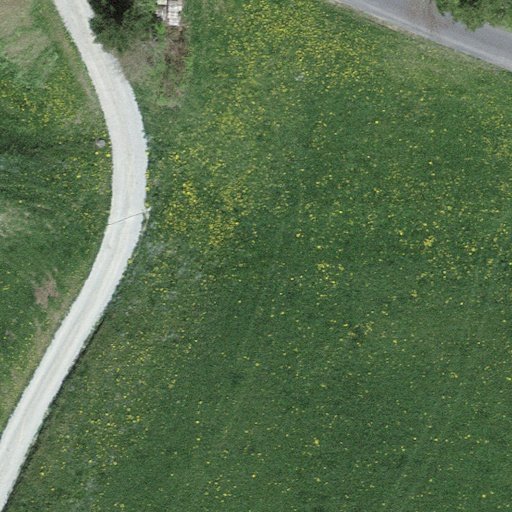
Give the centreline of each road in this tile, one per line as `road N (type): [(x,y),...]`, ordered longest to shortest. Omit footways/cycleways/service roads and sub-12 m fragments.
road 1 (track): [(0,487),(140,202),(122,103),(71,0)]
road 2 (unclassified): [(511,55),(363,0)]
